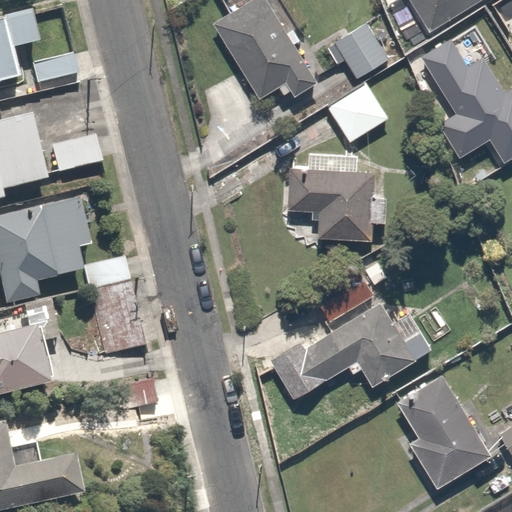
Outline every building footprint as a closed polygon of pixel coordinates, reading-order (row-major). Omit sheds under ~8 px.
[(258,0),(245,0),(207,23),(256,107),(268,101),(262,90),(277,81),(287,99),(313,83),(288,41),(298,36),(276,0),(262,0),(259,2),(258,0)] [(405,0),(423,29),(470,0),(405,0)] [(500,11),(488,19),(511,55),(511,56),(492,70),(511,100),(511,0),(506,0),(497,7),(500,11)] [(367,21),(331,44),(353,78),(388,55),(367,21)] [(484,24),(441,52),(459,80),(502,52),(484,24)] [(22,27),(0,31),(0,41),(3,58),(27,53),(22,27)] [(386,112),(364,79),(324,106),(346,139),(386,112)] [(41,82),(10,86),(13,110),(45,105),(41,82)] [(487,138),(469,111),(437,133),(456,160),(487,138)] [(0,201),(28,196),(12,129),(0,131),(0,201)] [(70,153),(29,162),(35,191),(76,182),(70,153)] [(379,195),(364,194),(365,170),(285,166),(279,166),(277,210),(305,211),(305,222),(312,223),(311,239),(362,241),(363,220),(378,221),(379,195)] [(55,207),(0,223),(0,314),(15,310),(10,295),(61,279),(54,258),(69,254),(55,207)] [(356,266),(311,293),(327,321),(372,295),(356,266)] [(60,281),(62,301),(98,296),(95,276),(60,281)] [(103,300),(67,306),(77,367),(113,361),(103,300)] [(395,336),(374,300),(266,361),(287,398),(345,366),(347,371),(353,368),(363,385),(427,349),(414,325),(395,336)] [(5,316),(9,342),(35,337),(31,312),(5,316)] [(0,404),(43,396),(32,341),(0,347),(0,404)] [(402,439),(404,442),(433,487),(484,453),(433,374),(392,401),(412,432),(402,439)] [(511,423),(496,433),(511,457),(511,423)] [(0,511),(26,511),(89,498),(81,463),(8,480),(0,447),(0,511)]
